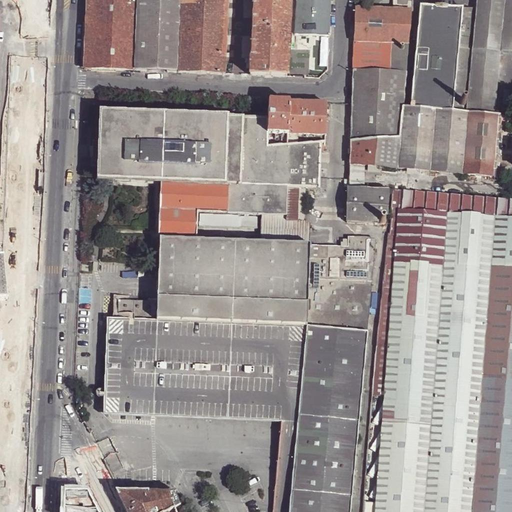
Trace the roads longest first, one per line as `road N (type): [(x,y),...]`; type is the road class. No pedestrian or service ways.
road 1 (tertiary): [(32,79),(11,462)]
road 2 (tertiary): [(39,459),(61,80)]
road 3 (residential): [(61,80),(338,90)]
